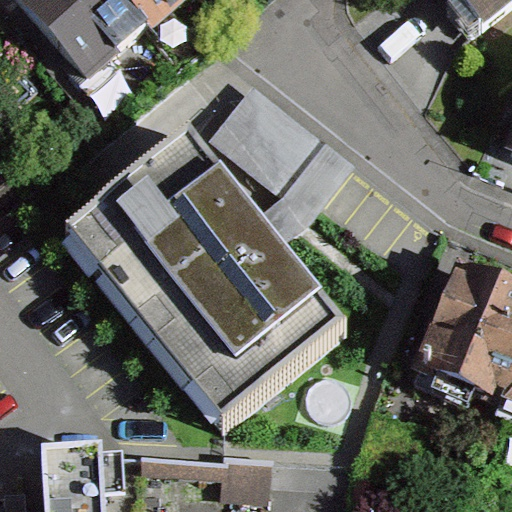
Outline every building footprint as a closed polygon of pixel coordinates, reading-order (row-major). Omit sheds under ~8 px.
[(114,0),(6,0),(81,86),(143,33),(114,0)] [(114,0),(143,33),(148,38),(192,0),(114,0)] [(511,0),(445,0),(473,35),(511,3),(511,0)] [(257,232),(281,261),(309,239),(353,182),(252,101),(210,155),(281,211),(257,232)] [(186,149),(68,247),(227,436),(345,338),(281,261),(257,232),(186,149)] [(511,308),(461,287),(416,394),(511,434),(511,308)] [(38,466),(39,511),(96,511),(95,505),(128,502),(125,459),(38,466)] [(220,511),(268,511),(271,464),(222,462),(222,467),(138,464),(138,482),(221,485),(220,511)]
